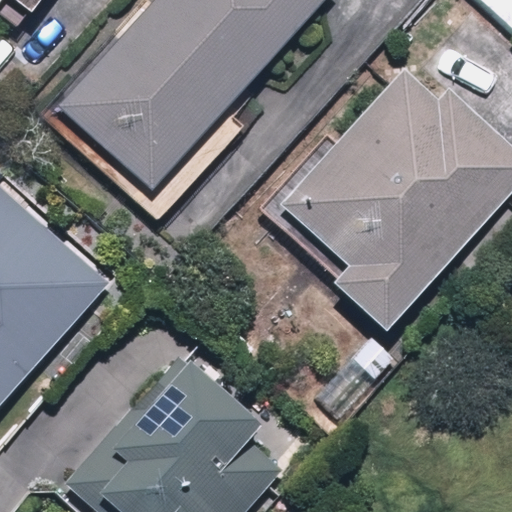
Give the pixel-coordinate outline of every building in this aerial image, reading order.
[(0,0),(0,21),(9,29),(32,0),(0,0)] [(145,0),(36,122),(146,221),(157,209),(144,197),(319,0),(145,0)] [(511,0),(456,0),(507,48),(511,42),(511,0)] [(426,114),(394,79),(329,150),(318,139),(244,221),(319,289),(308,301),(360,349),(511,181),(511,166),(439,100),(426,114)] [(7,226),(0,219),(0,402),(106,299),(21,212),(7,226)] [(251,511),(282,480),(170,373),(53,497),(68,511),(251,511)]
